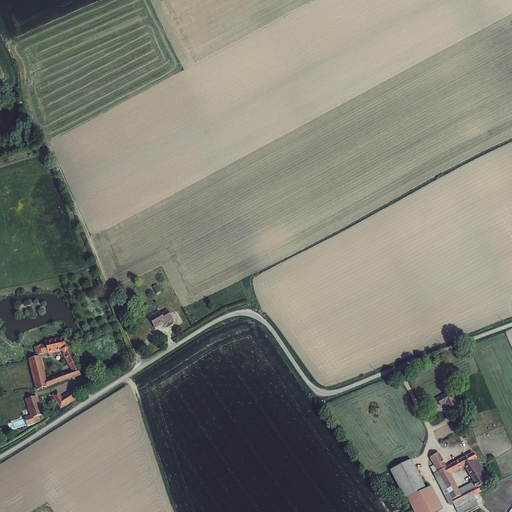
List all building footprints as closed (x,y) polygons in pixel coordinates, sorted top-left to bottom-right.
[(158,284),(153,286),(157,293),(162,291),(158,284)] [(163,322),(170,318),(164,309),(158,313),(157,310),(145,317),(152,327),(162,320),(163,322)] [(64,348),(61,337),(46,341),(46,343),(34,346),(36,354),(48,351),(49,352),(64,348)] [(78,367),(69,349),(63,351),(73,369),(74,369),(77,374),(80,373),(77,367),(78,367)] [(45,380),(40,360),(42,360),(41,358),(39,358),(39,356),(35,356),(35,355),(33,356),(34,357),(29,358),(30,360),(29,360),(29,362),(30,362),(36,385),(35,385),(36,387),(37,387),(37,389),(42,387),(42,389),(44,388),(43,387),(72,376),(69,371),(45,380)] [(76,397),(72,390),(57,399),(60,406),(76,397)] [(444,402),(453,397),(449,390),(435,397),(439,404),(444,402)] [(40,415),(35,396),(17,401),(23,425),(32,422),(31,417),(40,415)] [(459,407),(453,397),(444,402),(446,405),(450,412),(459,407)] [(432,474),(437,483),(441,490),(442,490),(444,496),(448,494),(453,504),(474,493),(476,492),(479,491),(476,485),(486,480),(474,460),(475,459),(472,452),(449,463),(453,470),(464,464),(473,481),(471,482),(469,481),(455,488),(447,473),(448,472),(445,466),(438,453),(429,457),(433,465),(436,472),(432,474)] [(486,480),(475,459),(474,460),(486,480)] [(389,470),(404,500),(406,498),(424,489),(410,460),(389,470)] [(449,463),(445,466),(448,472),(453,470),(449,463)] [(406,498),(408,501),(413,511),(429,511),(439,507),(430,489),(429,487),(424,489),(406,498)] [(459,511),(478,502),(474,493),(453,504),(457,511),(459,511)]
